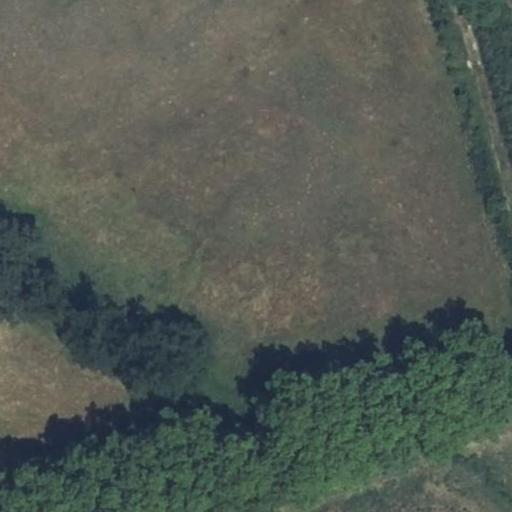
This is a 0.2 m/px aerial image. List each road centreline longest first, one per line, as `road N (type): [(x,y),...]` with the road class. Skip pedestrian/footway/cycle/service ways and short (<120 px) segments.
road 1 (secondary): [(511,370),(46,511)]
road 2 (track): [(511,187),(457,0)]
